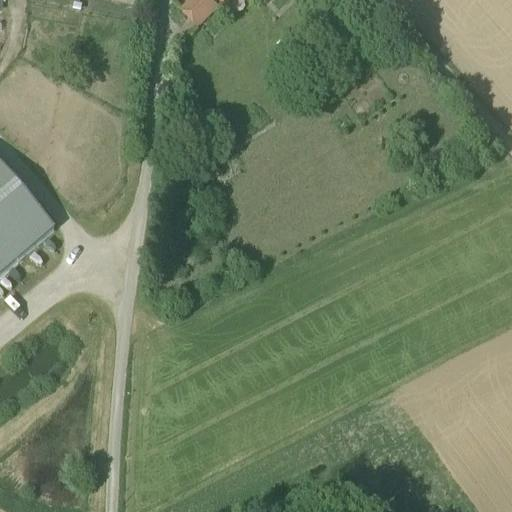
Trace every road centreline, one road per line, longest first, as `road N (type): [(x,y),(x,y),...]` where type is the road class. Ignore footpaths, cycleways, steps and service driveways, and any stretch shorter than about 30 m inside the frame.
road 1 (track): [(164,0),(111,431),(109,511)]
road 2 (unclassified): [(374,0),(511,148)]
